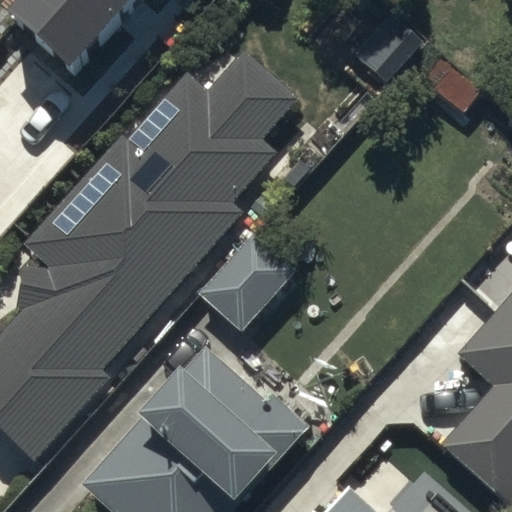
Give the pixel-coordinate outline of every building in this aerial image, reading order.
[(141,0),(26,0),(10,18),(74,75),(141,0)] [(0,443),(34,475),(37,472),(109,394),(102,387),(246,230),(234,219),(280,169),(264,154),(299,115),(247,67),(210,107),(192,90),(133,154),(125,147),(22,259),(40,276),(11,307),(27,321),(0,350),(0,443)] [(248,236),(197,293),(236,328),(288,271),(248,236)] [(499,511),(511,511),(511,310),(459,369),(495,402),(442,459),(499,511)] [(259,511),(282,489),(275,483),(308,448),(273,414),(267,421),(208,366),(79,503),(88,511),(259,511)] [(358,511),(349,503),(340,511),(358,511)]
